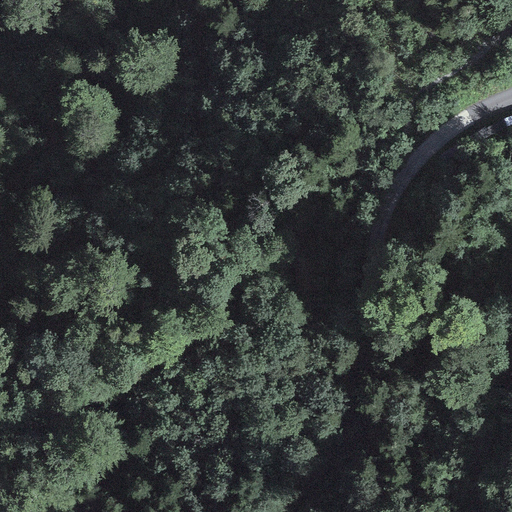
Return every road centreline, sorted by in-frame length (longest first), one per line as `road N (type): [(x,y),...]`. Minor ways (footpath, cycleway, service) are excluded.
road 1 (unclassified): [(278,511),(337,438),(361,356),(381,230),(403,182),(445,139),(511,99)]
road 2 (unclassified): [(511,333),(477,459),(474,511)]
